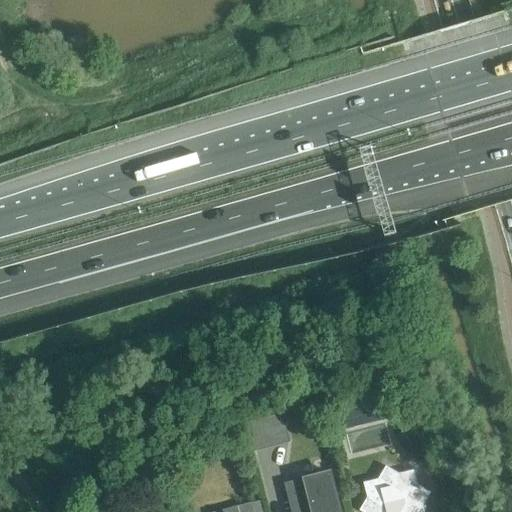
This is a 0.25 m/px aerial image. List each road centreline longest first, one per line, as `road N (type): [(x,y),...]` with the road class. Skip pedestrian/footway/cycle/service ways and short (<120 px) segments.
road 1 (motorway): [(511,75),(0,224)]
road 2 (motorway): [(0,283),(511,140)]
road 3 (secondary): [(511,214),(447,0)]
